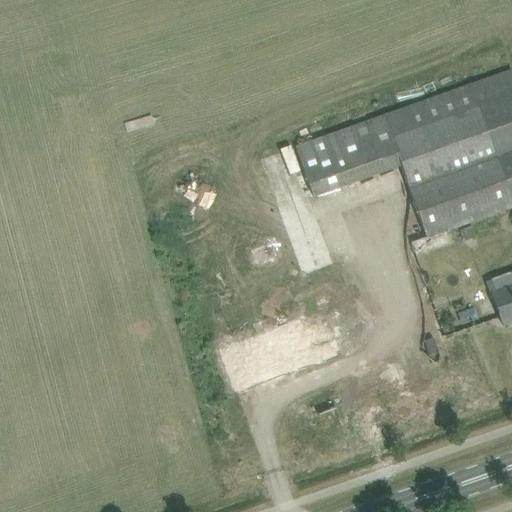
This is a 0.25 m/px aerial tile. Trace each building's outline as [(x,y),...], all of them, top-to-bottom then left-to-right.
[(511,68),(296,145),(306,173),(297,176),(305,199),(314,196),(315,198),(401,167),(422,226),(407,231),(411,244),(426,238),(427,239),(511,208),(511,68)] [(472,227),(460,232),(463,241),(475,236),(472,227)] [(511,274),(491,282),(494,295),(492,295),(503,326),(511,322),(511,274)] [(473,309),(457,314),(461,325),(477,319),(473,309)] [(260,370),(264,381),(345,355),(335,322),(308,331),(304,319),(238,340),(248,374),(260,370)]
